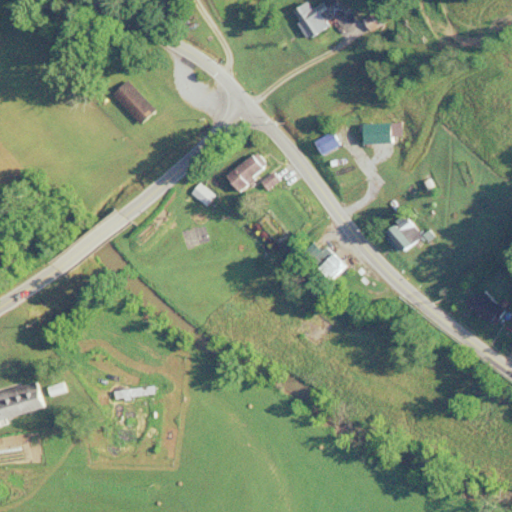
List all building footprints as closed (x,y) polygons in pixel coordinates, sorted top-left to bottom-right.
[(176,0),(154,0),(172,9),(176,0)] [(296,12),(314,41),(326,33),(323,28),(347,14),(338,0),(330,0),(316,9),(312,3),(296,12)] [(145,124),(159,110),(130,81),(116,95),(145,124)] [(244,192),(273,172),(261,154),(232,175),(244,192)] [(353,192),(367,201),(377,186),(363,177),(353,192)] [(398,250),(422,247),(418,219),(394,222),(398,250)] [(355,267),(334,247),(320,262),(341,281),(355,267)] [(496,326),(507,313),(483,292),(472,306),(496,326)] [(0,424),(50,412),(43,384),(0,394),(0,424)] [(157,395),(155,385),(115,393),(117,403),(157,395)]
